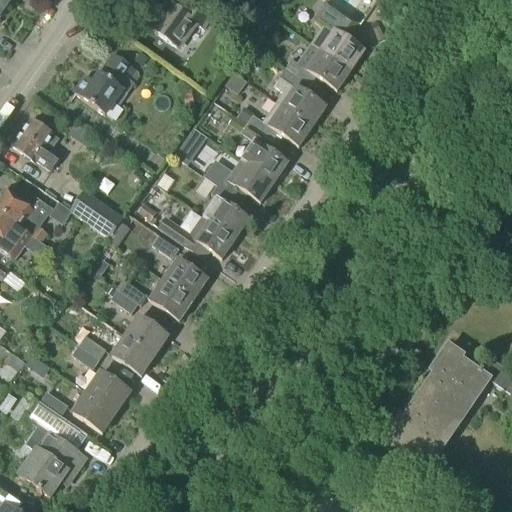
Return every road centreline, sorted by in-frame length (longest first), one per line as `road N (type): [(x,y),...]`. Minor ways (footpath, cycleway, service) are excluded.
road 1 (residential): [(107,511),(119,468),(337,144)]
road 2 (residential): [(285,479),(441,244)]
road 3 (residential): [(441,244),(455,222),(337,144)]
road 4 (residential): [(0,101),(71,0)]
